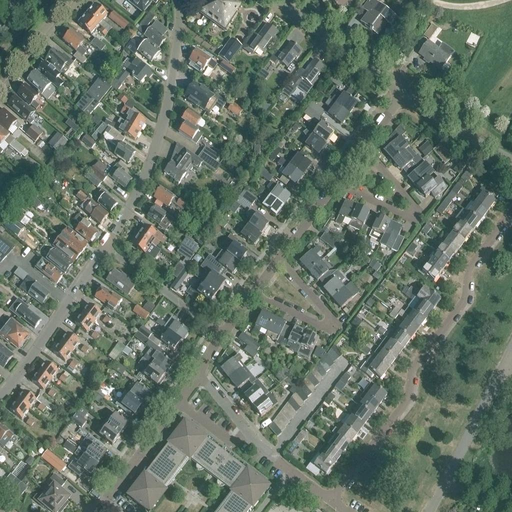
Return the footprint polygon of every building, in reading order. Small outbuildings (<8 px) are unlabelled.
[(138,20),(143,14),(152,2),(156,5),(159,0),(115,0),(114,2),(138,20)] [(205,0),(197,12),(211,22),(225,0),(205,0)] [(233,0),(225,0),(211,22),(224,31),(237,13),(236,12),(241,5),(233,0)] [(329,0),(329,1),(341,10),(348,0),(329,0)] [(373,32),(377,35),(386,24),(391,27),(397,19),(376,4),(378,0),(368,0),(365,6),(370,10),(361,23),(365,26),(364,27),(372,33),(373,32)] [(94,6),(86,15),(98,26),(101,28),(107,33),(111,30),(102,22),(107,17),(94,6)] [(120,27),(124,21),(113,12),(108,18),(120,27)] [(147,20),(142,26),(146,29),(151,24),(156,18),(152,14),(147,20)] [(86,15),(78,24),(90,35),(95,30),(98,26),(86,15)] [(145,33),(142,35),(143,36),(159,49),(165,41),(162,38),(167,32),(156,22),(146,34),(145,33)] [(423,37),(429,41),(437,29),(432,25),(423,37)] [(258,38),(253,34),(243,48),(246,50),(253,49),(255,51),(257,49),(264,54),(270,45),(269,44),(277,33),(266,26),(258,38)] [(101,28),(98,31),(104,37),(107,33),(101,28)] [(84,43),(71,32),(63,41),(77,54),(73,58),(82,65),(86,61),(83,58),(86,53),(80,47),(84,43)] [(95,38),(91,44),(101,52),(105,47),(95,38)] [(231,39),(226,46),(231,49),(228,53),(234,57),(242,46),(231,39)] [(155,52),(157,50),(149,43),(147,45),(143,49),(134,41),(127,49),(136,57),(139,53),(151,63),(154,60),(155,60),(158,57),(158,56),(158,55),(155,52)] [(428,42),(418,54),(440,70),(449,58),(452,53),(441,45),(438,49),(428,42)] [(281,55),(276,51),(269,61),(276,66),(279,63),(287,69),(295,58),(297,59),(302,52),(290,43),(281,55)] [(231,49),(226,46),(219,56),(230,64),(234,57),(228,53),(231,49)] [(73,66),(69,62),(63,57),(62,58),(54,51),(46,60),(64,76),(73,66)] [(189,62),(191,63),(188,67),(194,71),(197,67),(203,71),(206,67),(213,71),(217,66),(197,51),(189,62)] [(121,86),(131,73),(133,75),(132,77),(140,84),(146,77),(149,80),(152,75),(135,60),(132,64),(127,60),(122,66),(121,66),(114,74),(118,77),(115,81),(110,87),(111,88),(116,93),(121,86)] [(324,68),(314,60),(305,73),(299,69),(282,92),(290,97),(297,88),(306,95),(318,80),(316,79),(324,68)] [(231,75),(234,70),(223,62),(219,67),(231,75)] [(36,73),(44,79),(58,91),(64,84),(58,79),(60,76),(44,63),(36,73)] [(263,71),(255,81),(262,86),(269,76),(263,71)] [(38,93),(37,94),(46,102),(55,91),(35,73),(27,82),(38,93)] [(329,80),(339,88),(343,83),(333,75),(329,80)] [(98,105),(111,88),(110,87),(99,79),(86,95),(98,105)] [(188,102),(198,109),(198,108),(209,115),(215,107),(220,111),(221,111),(227,103),(214,94),(212,96),(194,84),(184,98),(188,101),(188,102)] [(39,107),(33,102),(37,97),(25,86),(17,95),(29,106),(30,106),(35,111),(39,107)] [(319,102),(323,96),(319,92),(314,98),(319,102)] [(336,105),(348,115),(356,105),(349,99),(351,97),(346,93),(345,96),(344,95),(336,105)] [(98,105),(86,95),(75,108),(86,118),(98,105)] [(124,105),(127,101),(120,96),(117,100),(124,105)] [(15,98),(14,99),(13,98),(10,102),(10,103),(7,107),(20,118),(20,117),(26,123),(34,113),(28,108),(27,109),(15,98)] [(340,125),(348,115),(336,105),(329,100),(325,105),(332,110),(328,116),(340,125)] [(312,103),(308,108),(320,117),(324,113),(312,103)] [(228,111),(238,117),(241,112),(232,105),(228,111)] [(266,113),(270,108),(265,105),(261,110),(266,113)] [(126,124),(140,132),(145,123),(131,115),(133,112),(124,107),(120,114),(128,119),(126,124)] [(308,108),(303,114),(315,124),(320,117),(308,108)] [(202,120),(187,110),(183,115),(184,118),(182,122),(184,123),(198,133),(206,139),(209,135),(197,127),(202,120)] [(16,122),(3,111),(0,114),(0,125),(7,132),(12,125),(17,130),(20,126),(15,122),(16,122)] [(98,127),(101,123),(95,117),(91,122),(98,127)] [(113,129),(115,125),(107,119),(104,124),(113,129)] [(65,124),(75,134),(78,130),(68,121),(65,124)] [(198,133),(184,123),(181,127),(182,130),(179,133),(196,145),(199,141),(195,138),(198,133)] [(301,126),(296,123),(291,129),(296,132),(301,126)] [(323,123),(313,136),(326,145),(333,135),(328,131),(330,128),(323,123)] [(135,141),(140,132),(126,124),(123,128),(121,127),(118,132),(135,141)] [(32,126),(28,130),(38,138),(42,134),(32,126)] [(0,149),(0,146),(4,142),(19,155),(20,154),(24,158),(29,153),(14,140),(14,141),(6,134),(0,128),(0,154),(3,152),(0,149)] [(38,138),(28,130),(25,135),(34,143),(38,138)] [(135,153),(121,144),(124,139),(121,136),(111,130),(107,135),(114,140),(111,144),(118,148),(114,155),(128,164),(135,153)] [(326,145),(313,136),(307,131),(303,134),(309,141),(305,146),(318,156),(318,155),(320,156),(324,151),(322,149),(326,145)] [(409,147),(395,131),(385,142),(389,147),(384,151),(393,161),(407,149),(409,147)] [(58,133),(48,144),(58,153),(68,142),(58,133)] [(91,149),(95,145),(85,137),(81,141),(91,149)] [(425,157),(434,150),(428,144),(419,151),(425,157)] [(173,163),(172,162),(164,174),(179,184),(189,170),(191,172),(193,168),(197,171),(202,164),(214,173),(219,166),(215,162),(204,155),(199,161),(180,147),(176,157),(180,159),(175,166),(173,164),(173,163)] [(206,148),(202,153),(204,155),(215,162),(218,157),(206,148)] [(273,153),(277,156),(281,151),(277,148),(273,153)] [(406,173),(419,162),(407,149),(393,161),(401,171),(403,170),(406,173)] [(301,152),(298,156),(290,166),(303,176),(311,165),(305,160),(307,157),(301,152)] [(273,153),(269,158),(274,161),(277,156),(273,153)] [(303,176),(290,166),(281,159),(278,164),(282,167),(279,172),(283,175),(282,177),(295,186),(303,176)] [(416,188),(433,174),(421,161),(419,162),(406,173),(409,177),(408,178),(416,188)] [(108,177),(124,189),(131,181),(121,172),(123,170),(117,166),(112,171),(113,171),(108,177)] [(459,175),(462,170),(456,166),(453,170),(459,175)] [(89,173),(102,184),(107,177),(94,167),(89,173)] [(242,168),(241,176),(248,177),(249,169),(242,168)] [(258,173),(269,182),(273,177),(262,168),(258,173)] [(473,173),(468,169),(464,174),(469,178),(473,173)] [(85,178),(97,189),(102,184),(89,173),(85,178)] [(436,181),(431,175),(416,188),(415,190),(420,195),(421,194),(425,198),(430,194),(434,199),(446,189),(441,184),(438,180),(436,181)] [(20,183),(16,188),(24,195),(28,190),(20,183)] [(270,197),(283,207),(286,203),(287,203),(290,200),(289,199),(290,197),(271,183),(267,188),(272,194),(270,197)] [(475,204),(487,213),(494,202),(489,198),(493,193),(483,186),(479,191),(483,193),(478,200),(475,197),(472,201),(475,204)] [(7,189),(2,195),(4,197),(14,206),(19,200),(24,195),(16,188),(11,193),(7,189)] [(456,196),(459,192),(454,188),(451,192),(456,196)] [(171,202),(183,210),(187,204),(180,200),(179,201),(161,189),(154,199),(157,200),(163,205),(167,208),(171,202)] [(109,213),(109,214),(110,213),(111,214),(115,209),(114,208),(117,205),(105,195),(105,194),(101,191),(95,198),(99,201),(97,203),(109,213)] [(257,200),(245,191),(240,197),(252,206),(257,200)] [(83,204),(86,199),(78,193),(75,198),(83,204)] [(38,203),(27,194),(22,200),(33,209),(38,203)] [(283,207),(270,197),(265,194),(262,198),(262,200),(259,204),(263,207),(275,217),(277,215),(277,216),(280,212),(279,211),(283,207)] [(4,197),(0,200),(0,207),(8,215),(15,207),(14,206),(4,197)] [(247,212),(252,206),(240,197),(235,203),(247,212)] [(444,212),(452,202),(446,198),(439,208),(444,212)] [(157,200),(154,204),(160,209),(163,205),(157,200)] [(68,214),(72,209),(62,201),(58,206),(68,214)] [(91,217),(90,218),(100,226),(108,216),(99,208),(98,208),(92,203),(88,207),(87,210),(87,213),(89,215),(91,217)] [(344,218),(351,222),(357,209),(345,203),(336,223),(340,226),(344,218)] [(487,213),(475,204),(467,214),(479,223),(487,213)] [(15,207),(9,215),(19,223),(26,215),(27,215),(16,206),(15,207)] [(147,217),(159,226),(163,220),(167,224),(169,221),(171,222),(172,220),(154,207),(147,217)] [(357,209),(351,222),(348,227),(360,233),(360,232),(365,234),(367,228),(372,218),(367,216),(368,214),(357,209)] [(248,226),(261,236),(264,232),(265,232),(268,228),(267,228),(268,226),(256,217),(256,216),(250,211),(246,216),(252,222),(248,226)] [(479,223),(467,214),(460,224),(472,233),(479,223)] [(74,221),(77,223),(81,226),(76,232),(89,243),(96,234),(89,229),(90,228),(84,222),(84,223),(77,217),(74,221)] [(383,237),(389,224),(378,219),(377,221),(372,218),(367,228),(372,231),(383,237)] [(2,227),(7,231),(14,223),(8,219),(2,227)] [(226,224),(221,220),(217,225),(222,229),(226,224)] [(401,230),(389,224),(383,237),(379,246),(397,254),(403,240),(398,237),(401,230)] [(472,233),(460,224),(452,234),(464,242),(472,233)] [(258,240),(261,236),(248,226),(241,236),(254,246),(255,244),(256,245),(259,241),(258,240)] [(144,227),(137,236),(151,246),(156,249),(160,243),(163,245),(166,240),(157,234),(156,235),(144,227)] [(221,230),(217,227),(212,234),(216,237),(221,230)] [(426,236),(429,232),(424,228),(421,232),(426,236)] [(67,230),(60,238),(80,255),(85,249),(85,248),(87,245),(67,230)] [(319,240),(332,249),(337,243),(324,234),(319,240)] [(464,242),(452,234),(445,243),(457,252),(464,242)] [(156,249),(151,246),(137,236),(131,245),(145,255),(145,254),(154,261),(160,252),(156,249)] [(80,255),(60,238),(53,247),(73,263),(74,260),(76,261),(80,255)] [(185,239),(180,245),(193,254),(197,248),(185,239)] [(449,262),(457,252),(445,243),(441,240),(437,246),(441,249),(437,253),(449,262)] [(0,266),(12,253),(0,242),(0,266)] [(222,252),(239,265),(242,260),(243,261),(246,257),(245,257),(246,255),(229,242),(222,252)] [(194,256),(182,247),(177,253),(185,259),(182,263),(180,262),(179,264),(185,268),(194,256)] [(410,256),(414,251),(409,247),(405,253),(410,256)] [(300,263),(309,273),(319,263),(325,258),(317,248),(300,263)] [(46,260),(53,266),(65,275),(72,266),(60,257),(53,251),(46,260)] [(236,269),(239,265),(221,252),(215,260),(209,256),(205,261),(219,272),(222,268),(232,275),(233,273),(234,274),(237,270),(236,269)] [(449,262),(437,253),(430,263),(442,272),(449,262)] [(63,276),(42,259),(34,269),(48,280),(49,279),(56,285),(63,276)] [(430,263),(425,260),(418,270),(434,283),(442,272),(430,263)] [(200,280),(217,294),(220,289),(221,290),(224,286),(223,286),(225,284),(216,277),(219,272),(205,261),(200,268),(206,272),(200,280)] [(372,261),(369,268),(375,272),(376,273),(380,267),(372,261)] [(322,285),(330,277),(327,274),(328,273),(319,263),(309,273),(317,282),(319,281),(322,285)] [(179,265),(171,275),(177,279),(184,269),(179,265)] [(106,281),(127,297),(136,285),(125,277),(124,279),(114,271),(110,276),(106,281)] [(324,290),(332,299),(343,290),(338,284),(344,279),(337,272),(330,277),(322,285),(325,288),(324,290)] [(378,281),(381,277),(376,273),(375,272),(372,276),(378,281)] [(25,282),(19,289),(29,297),(29,296),(42,306),(49,296),(37,286),(28,278),(25,282)] [(184,282),(178,278),(171,288),(176,292),(184,282)] [(214,298),(217,294),(200,280),(193,290),(190,288),(186,293),(195,300),(199,295),(210,303),(211,302),(212,303),(215,299),(214,298)] [(349,285),(343,290),(332,299),(341,309),(357,294),(349,285)] [(420,302),(433,311),(440,301),(428,292),(428,291),(424,288),(419,295),(410,289),(409,290),(407,292),(412,296),(420,302)] [(95,299),(107,307),(114,312),(118,306),(121,302),(102,289),(95,299)] [(21,319),(34,330),(41,322),(27,311),(29,309),(18,300),(9,311),(20,320),(21,319)] [(370,300),(366,305),(370,308),(374,303),(370,300)] [(420,302),(412,312),(425,321),(433,311),(420,302)] [(154,308),(147,303),(142,309),(149,315),(154,308)] [(89,305),(82,315),(94,323),(101,314),(89,305)] [(136,307),(133,312),(145,321),(149,316),(136,307)] [(425,321),(412,312),(407,308),(403,313),(400,311),(395,308),(392,312),(397,316),(405,322),(418,331),(425,321)] [(267,333),(273,320),(273,319),(261,314),(252,334),(257,336),(260,329),(267,333)] [(94,323),(82,315),(75,324),(87,333),(94,323)] [(107,326),(110,322),(105,318),(102,322),(107,326)] [(362,323),(355,318),(351,324),(357,329),(362,323)] [(180,342),(188,333),(170,319),(166,325),(159,319),(156,323),(165,330),(180,342)] [(12,320),(5,328),(24,343),(29,337),(20,329),(22,328),(12,320)] [(273,320),(267,333),(265,338),(276,343),(275,345),(280,348),(281,345),(289,329),(284,327),(285,325),(273,320)] [(418,331),(405,322),(397,332),(410,341),(418,331)] [(142,327),(138,332),(141,335),(149,341),(153,336),(142,327)] [(24,343),(5,328),(0,333),(0,337),(7,344),(9,342),(18,350),(24,343)] [(403,351),(410,341),(397,332),(393,328),(386,338),(403,351)] [(297,355),(306,335),(294,329),(293,331),(289,329),(281,345),(286,347),(288,342),(291,344),(288,350),(297,355)] [(173,352),(180,342),(165,330),(157,340),(161,343),(173,352)] [(96,342),(99,337),(94,333),(90,338),(96,342)] [(68,334),(61,344),(73,353),(80,343),(68,334)] [(256,353),(260,347),(243,334),(239,340),(243,343),(256,353)] [(318,341),(306,335),(297,355),(309,360),(318,341)] [(395,361),(403,351),(386,338),(378,348),(395,361)] [(148,351),(142,359),(165,376),(173,366),(160,356),(163,352),(158,347),(149,341),(146,346),(150,349),(148,351)] [(118,343),(114,349),(120,354),(125,348),(118,343)] [(73,353),(61,344),(53,353),(65,362),(73,353)] [(337,360),(341,357),(342,356),(334,345),(330,350),(337,360)] [(0,365),(3,368),(12,357),(0,346),(0,365)] [(244,352),(253,360),(257,355),(248,347),(244,352)] [(85,356),(88,351),(83,348),(80,352),(85,356)] [(132,352),(126,348),(123,353),(128,357),(132,352)] [(388,371),(395,361),(378,348),(373,355),(378,358),(375,361),(388,371)] [(337,360),(330,350),(326,355),(333,363),(337,360)] [(333,363),(326,355),(325,354),(321,359),(329,369),(334,365),(333,363)] [(221,369),(229,379),(244,368),(239,362),(242,360),(238,356),(221,369)] [(388,371),(375,361),(370,358),(360,371),(370,379),(372,375),(380,381),(388,371)] [(142,359),(138,365),(144,370),(148,372),(144,377),(157,387),(158,385),(160,386),(163,381),(162,380),(165,376),(142,359)] [(330,370),(329,369),(321,359),(317,364),(325,374),(330,370)] [(74,371),(78,366),(73,362),(69,367),(74,371)] [(121,376),(126,370),(116,362),(116,363),(116,362),(111,369),(121,376)] [(46,363),(39,373),(51,382),(58,372),(46,363)] [(325,374),(317,364),(314,369),(321,379),(326,375),(325,374)] [(240,388),(243,392),(255,382),(244,368),(229,379),(238,390),(240,388)] [(321,379),(314,369),(310,374),(317,384),(322,380),(321,379)] [(51,382),(39,373),(32,382),(44,391),(51,382)] [(318,385),(317,384),(310,374),(306,379),(314,388),(318,385)] [(342,379),(347,383),(350,378),(345,375),(342,379)] [(64,385),(67,381),(61,377),(58,381),(64,385)] [(299,386),(288,378),(284,381),(292,387),(289,391),(293,394),(299,386)] [(314,388),(306,379),(302,384),(310,393),(315,390),(314,388)] [(253,407),(253,408),(264,399),(268,395),(257,381),(255,382),(251,385),(243,392),(246,396),(244,397),(248,401),(246,403),(251,409),(253,407)] [(130,397),(142,406),(150,396),(138,386),(135,384),(129,392),(132,394),(130,397)] [(311,395),(310,393),(302,384),(299,389),(306,398),(311,395)] [(93,392),(103,399),(107,394),(97,387),(93,392)] [(367,398),(379,407),(387,397),(375,388),(367,398)] [(306,398),(299,389),(295,394),(303,403),(307,400),(306,398)] [(53,400),(56,395),(51,391),(47,396),(53,400)] [(25,392),(17,402),(30,411),(37,401),(35,400),(25,392)] [(98,405),(103,399),(93,392),(89,398),(98,405)] [(264,399),(253,408),(261,418),(278,404),(269,394),(268,395),(264,399)] [(303,403),(295,394),(291,399),(299,408),(303,404),(303,403)] [(327,399),(332,403),(335,398),(330,394),(327,399)] [(38,395),(35,400),(37,401),(41,404),(46,408),(52,412),(55,408),(38,395)] [(135,417),(142,406),(130,397),(122,407),(135,417)] [(379,407),(367,398),(359,408),(371,417),(379,407)] [(291,399),(287,404),(295,413),(300,409),(299,408),(291,399)] [(30,411),(17,402),(10,411),(22,420),(30,411)] [(287,404),(284,408),(291,418),(296,415),(295,413),(287,404)] [(284,408),(280,413),(288,423),(292,419),(291,418),(284,408)] [(371,417),(359,408),(352,418),(364,427),(371,417)] [(280,413),(276,418),(284,428),(289,424),(288,423),(280,413)] [(71,422),(81,429),(86,423),(76,416),(71,422)] [(105,424),(120,436),(128,426),(115,416),(110,422),(108,420),(105,424)] [(276,418),(272,424),(280,433),(285,429),(284,428),(276,418)] [(364,427),(352,418),(344,428),(356,437),(364,427)] [(128,497),(146,511),(150,511),(166,492),(165,492),(189,461),(190,462),(190,461),(197,466),(196,467),(196,469),(196,471),(197,472),(198,473),(200,473),(201,473),(202,473),(203,472),(204,472),(218,483),(217,485),(217,486),(218,488),(219,489),(220,489),(221,490),(223,489),(224,489),(225,488),(231,493),(231,494),(217,511),(250,511),(252,510),(252,511),(269,489),(248,472),(247,472),(206,441),(207,440),(185,423),(168,445),(169,445),(145,476),(145,475),(128,497)] [(0,424),(0,441),(5,436),(10,441),(12,443),(16,439),(14,437),(8,433),(8,432),(0,424)] [(113,446),(120,436),(105,424),(97,434),(100,437),(113,446)] [(272,424),(269,428),(276,438),(281,434),(280,433),(272,424)] [(344,428),(337,437),(349,447),(356,437),(344,428)] [(84,448),(89,452),(85,456),(98,466),(106,455),(100,451),(103,446),(89,435),(84,442),(86,444),(84,448)] [(337,437),(329,447),(341,457),(349,447),(337,437)] [(321,457),(334,466),(341,457),(329,447),(326,445),(318,454),(321,457)] [(75,456),(82,461),(78,467),(72,463),(68,468),(79,478),(84,472),(90,476),(98,466),(85,456),(78,451),(75,456)] [(41,459),(54,469),(58,463),(46,453),(41,459)] [(321,457),(318,454),(306,470),(315,478),(320,472),(326,477),(334,466),(321,457)] [(29,457),(23,463),(28,467),(33,461),(29,457)] [(25,477),(31,470),(26,466),(20,473),(25,477)] [(50,489),(46,494),(64,509),(68,504),(66,502),(69,498),(60,490),(65,484),(54,475),(47,484),(50,489)] [(6,489),(12,494),(21,483),(15,478),(6,489)] [(27,488),(21,484),(21,483),(12,494),(18,499),(27,488)] [(61,511),(64,509),(46,494),(42,498),(37,496),(36,496),(33,500),(43,508),(44,507),(50,511),(61,511)]
